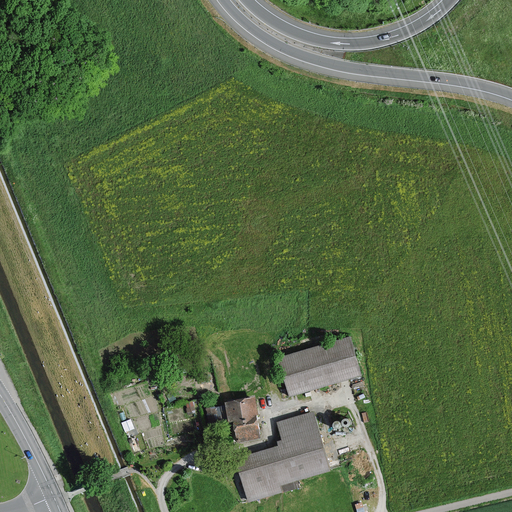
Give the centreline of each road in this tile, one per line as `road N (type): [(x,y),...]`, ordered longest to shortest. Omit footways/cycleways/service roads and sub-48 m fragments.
road 1 (motorway): [(222,0),(254,31),(305,57),(511,95)]
road 2 (motorway): [(449,0),(397,35),(359,43),(309,37),(248,0)]
road 3 (tertiary): [(0,394),(60,511)]
